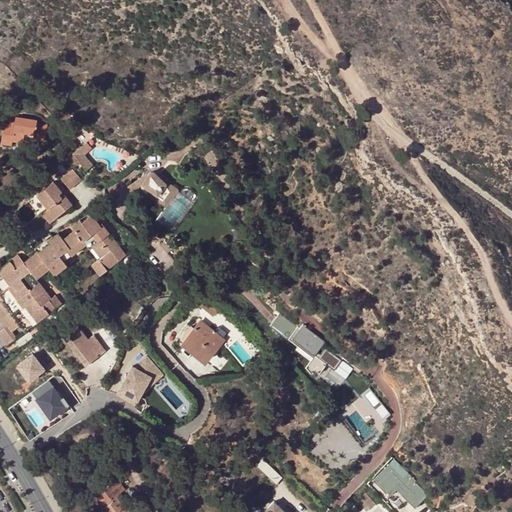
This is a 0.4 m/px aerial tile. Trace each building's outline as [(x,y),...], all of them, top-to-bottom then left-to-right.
[(22,117),(14,108),(4,117),(9,123),(6,142),(11,143),(16,144),(17,140),(27,142),(28,137),(49,141),(52,126),(42,124),(42,120),(22,117)] [(83,148),(77,153),(91,171),(97,166),(89,156),(96,150),(90,143),(83,148)] [(74,190),(85,180),(76,169),(65,179),(74,190)] [(165,206),(175,193),(160,181),(161,179),(160,177),(155,176),(154,177),(154,178),(151,181),(146,182),(145,181),(131,188),(138,203),(150,197),(152,195),(165,206)] [(160,181),(175,193),(176,190),(161,179),(160,181)] [(50,209),(47,211),(55,221),(75,205),(68,196),(66,198),(63,195),(65,193),(57,182),(40,196),(50,209)] [(169,211),(182,195),(176,190),(175,193),(165,206),(164,207),(169,211)] [(45,213),(53,223),(55,221),(47,211),(45,213)] [(2,274),(7,281),(5,283),(35,326),(63,305),(57,297),(53,300),(51,302),(48,299),(51,297),(38,281),(51,272),(54,277),(56,277),(67,268),(64,264),(86,248),(89,252),(95,248),(103,259),(98,264),(92,268),(100,278),(123,261),(128,257),(111,234),(108,237),(105,233),(109,230),(104,224),(102,226),(95,215),(85,223),(83,221),(75,227),(78,231),(65,240),(61,234),(55,238),(50,242),(51,244),(39,253),(26,263),(22,259),(19,255),(4,267),(2,274)] [(39,253),(51,244),(50,242),(48,240),(36,249),(39,253)] [(89,252),(98,264),(103,259),(95,248),(89,252)] [(280,269),(276,260),(269,264),(274,272),(280,269)] [(35,326),(5,283),(0,286),(0,296),(4,301),(2,303),(21,327),(25,334),(35,326)] [(0,296),(0,322),(5,330),(0,333),(0,336),(8,347),(18,339),(13,333),(21,327),(2,303),(4,301),(0,296)] [(200,307),(213,317),(218,312),(204,301),(200,307)] [(319,365),(326,356),(277,317),(270,326),(319,365)] [(180,339),(205,361),(223,341),(200,322),(194,329),(190,326),(180,339)] [(77,323),(66,332),(90,365),(101,356),(107,352),(109,353),(112,352),(121,344),(110,330),(107,332),(104,329),(90,340),(77,323)] [(86,368),(90,365),(66,332),(61,335),(86,368)] [(40,351),(24,363),(36,378),(51,366),(40,351)] [(109,353),(107,352),(101,356),(109,367),(117,358),(112,352),(109,353)] [(143,394),(137,390),(140,385),(144,387),(148,392),(163,378),(158,374),(146,360),(134,371),(132,370),(119,394),(117,398),(136,408),(140,401),(141,398),(143,394)] [(38,389),(55,413),(74,399),(70,394),(68,395),(55,377),(38,389)] [(140,385),(137,390),(143,394),(141,398),(148,392),(144,387),(140,385)] [(373,387),(365,393),(385,421),(393,415),(373,387)] [(76,402),(74,399),(55,413),(38,389),(36,391),(55,417),(76,402)] [(364,395),(344,411),(367,440),(387,425),(364,395)] [(62,442),(56,445),(60,453),(65,450),(62,442)] [(263,459),(257,466),(276,484),(282,478),(263,459)] [(374,479),(388,493),(398,484),(405,492),(402,495),(416,509),(429,496),(416,482),(417,482),(409,473),(405,477),(392,463),(374,479)] [(117,479),(96,494),(108,511),(126,511),(130,509),(119,494),(125,490),(117,479)] [(370,511),(377,503),(367,493),(360,501),(370,511)] [(285,511),(274,501),(263,511),(285,511)]
